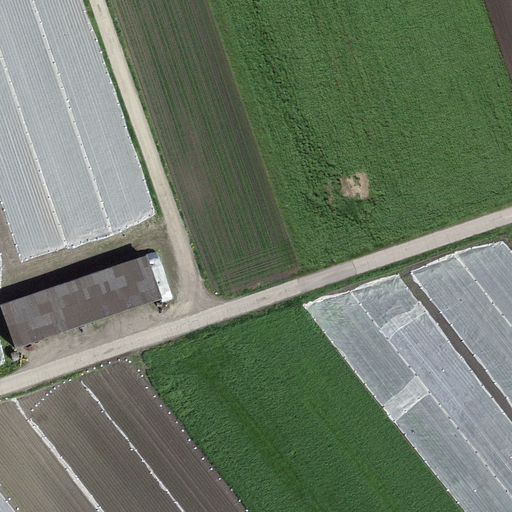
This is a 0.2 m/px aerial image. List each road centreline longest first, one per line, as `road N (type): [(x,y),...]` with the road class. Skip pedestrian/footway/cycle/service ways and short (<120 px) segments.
road 1 (track): [(0,394),(511,222)]
road 2 (track): [(96,0),(207,326)]
